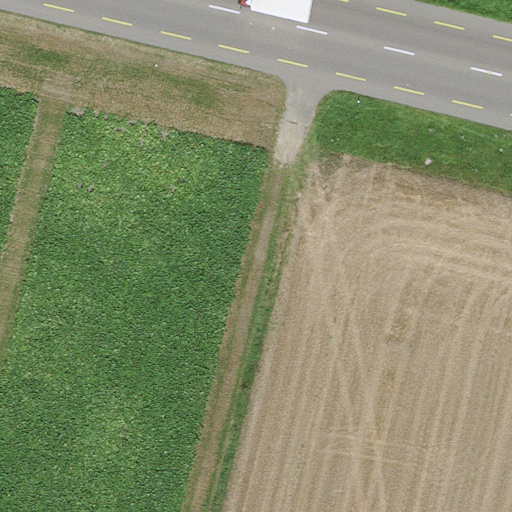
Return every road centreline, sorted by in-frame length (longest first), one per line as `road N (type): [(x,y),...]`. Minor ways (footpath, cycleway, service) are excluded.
road 1 (track): [(227,415),(316,36)]
road 2 (primary): [(162,0),(511,83)]
